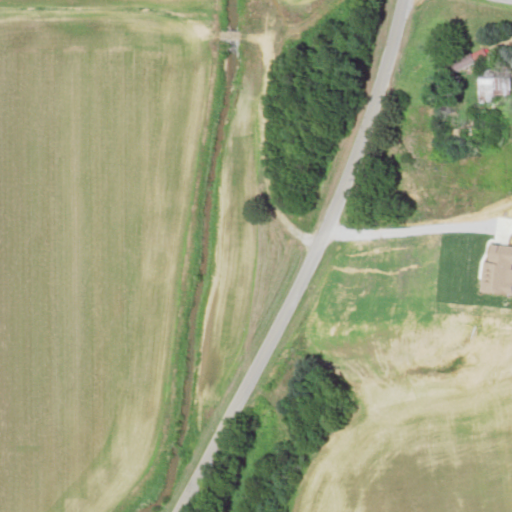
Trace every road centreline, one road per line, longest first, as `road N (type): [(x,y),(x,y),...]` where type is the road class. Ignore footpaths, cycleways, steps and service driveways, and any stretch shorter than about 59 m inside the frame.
road 1 (tertiary): [(157,511),(267,331),(381,25),(383,0)]
road 2 (residential): [(511,34),(381,25)]
